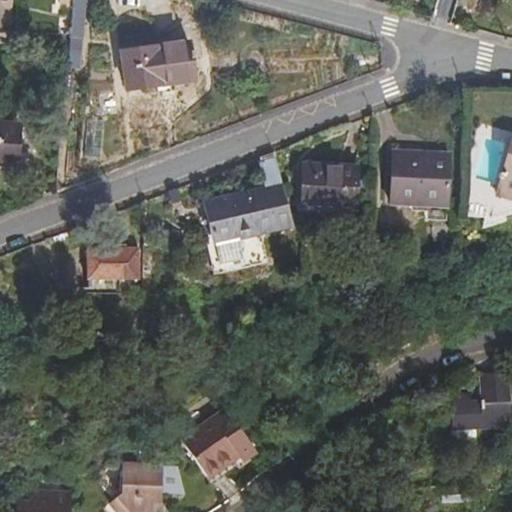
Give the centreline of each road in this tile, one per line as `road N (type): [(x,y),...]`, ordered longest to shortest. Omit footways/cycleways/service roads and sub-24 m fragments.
road 1 (residential): [(479,57),(0,233)]
road 2 (residential): [(511,338),(433,355),(388,380),(247,511)]
road 3 (residential): [(278,0),(479,57)]
